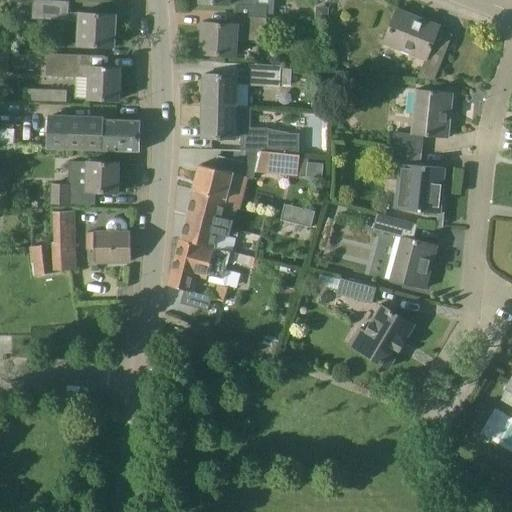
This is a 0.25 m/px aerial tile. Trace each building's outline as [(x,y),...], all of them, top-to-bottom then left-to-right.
[(70,1),(47,0),(33,0),(32,19),(69,21),(80,21),(78,45),(114,47),(116,15),(80,13),(69,13),(70,1)] [(238,17),(244,18),(267,19),(267,6),(258,6),(258,0),(199,0),(199,3),(238,6),(238,17)] [(316,7),(315,20),(328,20),(329,8),(316,7)] [(445,53),(431,47),(440,26),(397,9),(384,43),(425,59),(418,78),(434,80),(445,53)] [(267,19),(244,18),(244,25),(203,23),(201,53),(235,56),(236,39),(265,41),(267,19)] [(9,52),(0,52),(0,68),(8,69),(9,52)] [(78,55),(48,54),(47,74),(77,76),(77,75),(89,76),(88,99),(119,100),(120,68),(90,66),(90,67),(78,66),(78,55)] [(281,68),(281,65),(243,64),(242,78),(236,78),(237,75),(204,74),(203,106),(236,107),(249,107),(249,85),(280,86),(280,84),(281,68)] [(292,69),(281,68),(280,84),(291,85),(292,69)] [(25,100),(40,101),(41,89),(25,89),(25,100)] [(393,148),(422,151),(423,136),(448,138),(452,93),(416,89),(412,134),(394,133),(393,148)] [(236,107),(203,106),(202,137),(235,138),(235,137),(241,137),(241,151),(246,151),(272,152),(300,155),(301,133),(290,133),(268,128),(248,128),(248,129),(236,129),(236,107)] [(140,120),(138,120),(49,117),(48,149),(139,152),(140,120)] [(420,166),(422,151),(393,148),(392,148),(391,164),(399,165),(395,209),(423,212),(423,216),(443,218),(444,202),(441,202),(445,168),(420,166)] [(272,152),(246,151),(243,162),(218,156),(215,169),(199,165),(193,190),(194,190),(193,193),(224,201),(239,205),(247,173),(252,175),(253,171),(298,176),(300,157),(300,155),(272,152)] [(298,176),(306,177),(308,162),(308,158),(300,157),(298,176)] [(69,185),(53,184),(52,203),(95,205),(95,192),(117,193),(118,163),(88,162),(70,161),(69,185)] [(221,213),(224,201),(193,193),(181,240),(227,251),(232,233),(228,232),(232,215),(221,213)] [(279,236),(307,238),(310,207),(281,205),(279,236)] [(74,213),(55,213),(57,273),(71,271),(76,270),(74,213)] [(373,229),(402,237),(390,280),(425,289),(437,245),(413,239),(417,224),(377,213),(373,229)] [(94,250),(94,262),(132,261),(131,232),(87,233),(88,250),(94,250)] [(227,251),(181,240),(180,239),(169,285),(189,290),(194,271),(211,276),(221,278),(223,268),(227,251)] [(29,246),(30,251),(31,266),(32,276),(53,274),(53,272),(50,243),(29,246)] [(259,260),(232,253),(230,252),(228,260),(257,268),(259,260)] [(335,293),(351,298),(371,303),(375,286),(339,276),(335,293)] [(224,301),(228,286),(218,283),(215,293),(213,292),(211,297),(224,301)] [(389,368),(414,325),(381,305),(365,333),(358,328),(348,344),(389,368)] [(266,338),(261,350),(273,354),(277,343),(266,338)]
